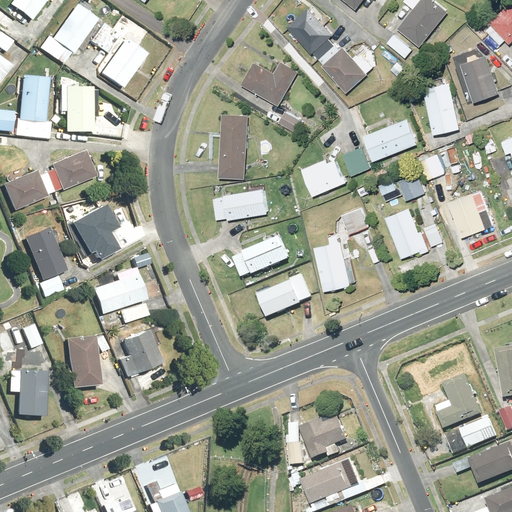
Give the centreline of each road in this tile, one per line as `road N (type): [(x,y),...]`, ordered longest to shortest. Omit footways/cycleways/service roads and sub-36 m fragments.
road 1 (residential): [(241,0),(181,89),(162,135),(158,177),(170,232),(235,388)]
road 2 (tertiary): [(235,388),(0,485)]
road 3 (residential): [(352,340),(423,511)]
road 4 (tertiary): [(511,273),(352,340)]
road 5 (tertiary): [(352,340),(235,388)]
